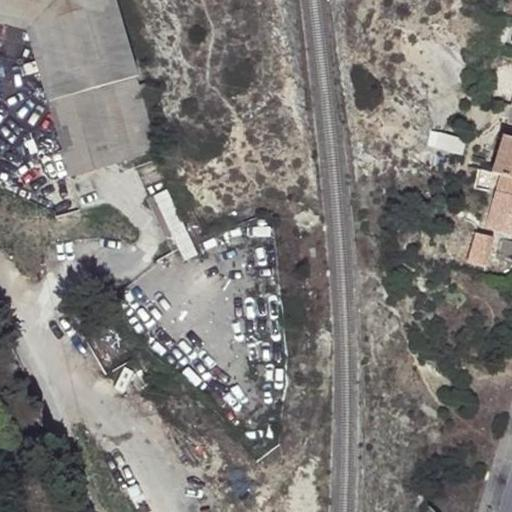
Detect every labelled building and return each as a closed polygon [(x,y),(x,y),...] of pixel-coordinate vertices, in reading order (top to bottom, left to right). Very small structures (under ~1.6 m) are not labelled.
[(48,102),(82,92),(138,76),(116,0),(0,0),(0,23),(26,31),(48,102)] [(511,22),(505,19),(502,19),(493,41),(504,45),(511,23),(511,22)] [(138,76),(82,92),(48,102),(72,178),(160,151),(138,76)] [(466,140),(439,133),(436,148),(462,154),(466,140)] [(511,137),(506,135),(494,174),(501,176),(511,179),(511,137)] [(511,179),(501,176),(485,228),(511,235),(511,179)] [(489,236),(482,235),(480,245),(487,246),(489,236)] [(497,254),(511,257),(511,243),(500,241),(497,254)]
